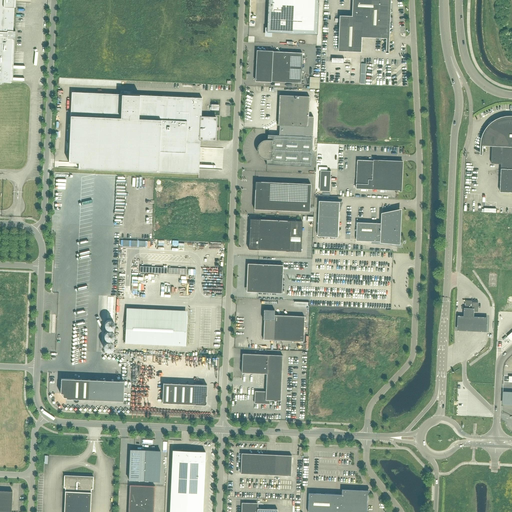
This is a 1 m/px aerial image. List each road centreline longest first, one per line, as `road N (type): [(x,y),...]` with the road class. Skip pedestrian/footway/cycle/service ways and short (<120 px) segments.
road 1 (unclassified): [(411,0),(419,159),(413,352),(370,405),(367,436)]
road 2 (unclassified): [(222,429),(241,0)]
road 3 (secondary): [(447,57),(459,108),(442,381)]
road 4 (unclassified): [(35,231),(43,215),(53,0)]
road 5 (unclassified): [(447,57),(467,87),(471,115),(457,280)]
road 6 (unclassified): [(222,429),(46,415)]
road 7 (unknown): [(394,0),(392,54),(333,49),(334,14),(350,0)]
road 8 (unclassified): [(367,436),(222,429)]
road 9 (secondary): [(511,95),(472,74),(458,0)]
